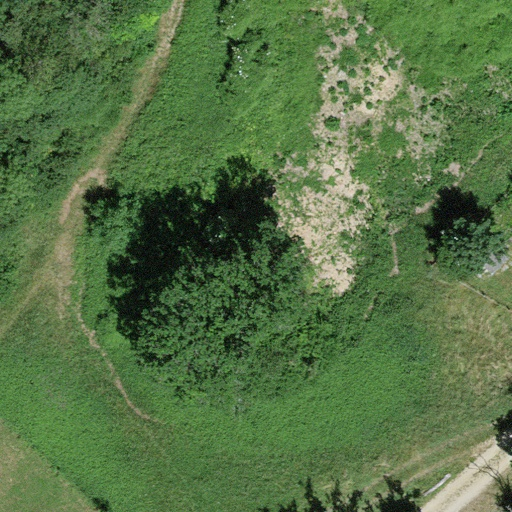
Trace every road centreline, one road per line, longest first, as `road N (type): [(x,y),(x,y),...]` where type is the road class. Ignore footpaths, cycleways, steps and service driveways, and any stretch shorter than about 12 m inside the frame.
road 1 (track): [(156,0),(144,79),(68,209),(56,281),(73,365),(284,511)]
road 2 (track): [(511,163),(412,263),(511,313)]
